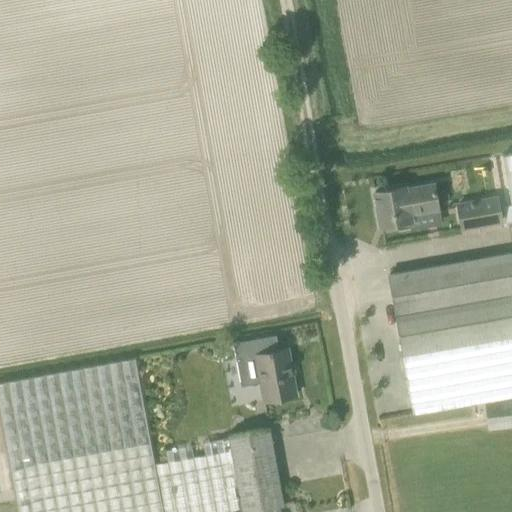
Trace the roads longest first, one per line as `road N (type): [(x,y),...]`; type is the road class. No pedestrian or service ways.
road 1 (unclassified): [(362,511),(294,120)]
road 2 (track): [(294,120),(274,0)]
